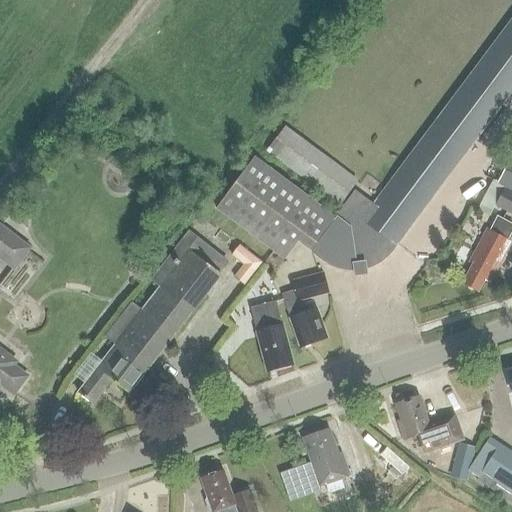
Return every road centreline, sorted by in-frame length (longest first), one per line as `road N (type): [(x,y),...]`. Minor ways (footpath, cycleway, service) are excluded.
road 1 (tertiary): [(511,327),(113,463),(0,492)]
road 2 (unknown): [(150,0),(0,198)]
